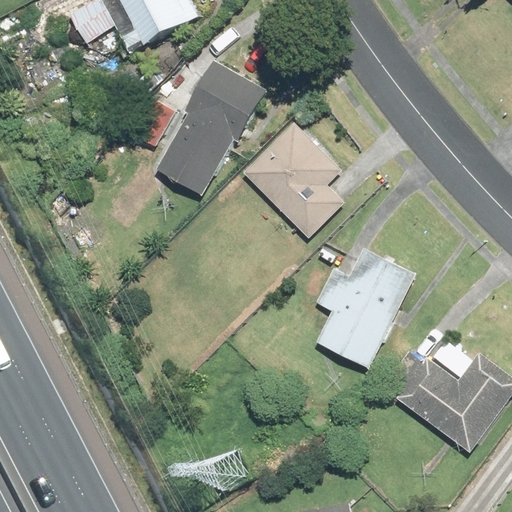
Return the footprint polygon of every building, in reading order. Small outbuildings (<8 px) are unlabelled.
[(204,0),(129,0),(151,47),(213,19),(204,0)] [(222,57),(163,169),(211,194),(286,90),(222,57)] [(155,167),(191,99),(170,88),(134,156),(155,167)] [(306,119),(251,169),(314,236),(369,185),(306,119)] [(327,342),(381,368),(432,266),(379,239),(362,272),(341,262),(321,302),(342,312),(327,342)] [(420,340),(388,384),(480,450),(511,404),(511,366),(490,351),(471,377),(420,340)] [(377,511),(375,499),(299,511),(298,511),(377,511)]
